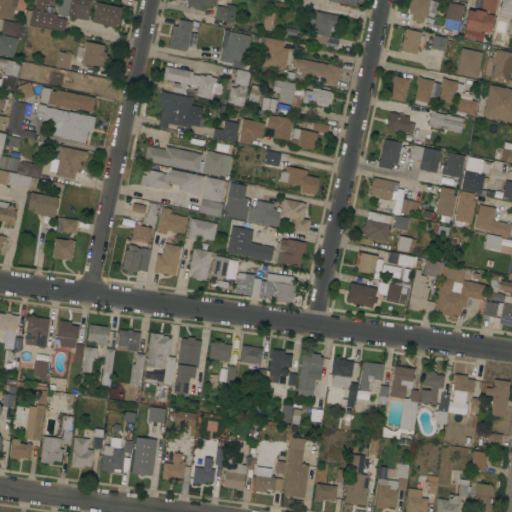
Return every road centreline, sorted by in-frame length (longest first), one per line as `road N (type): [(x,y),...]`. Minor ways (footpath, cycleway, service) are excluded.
road 1 (residential): [(0,281),(511,351)]
road 2 (residential): [(384,0),(313,326)]
road 3 (residential): [(152,0),(91,295)]
road 4 (residential): [(0,486),(182,511)]
